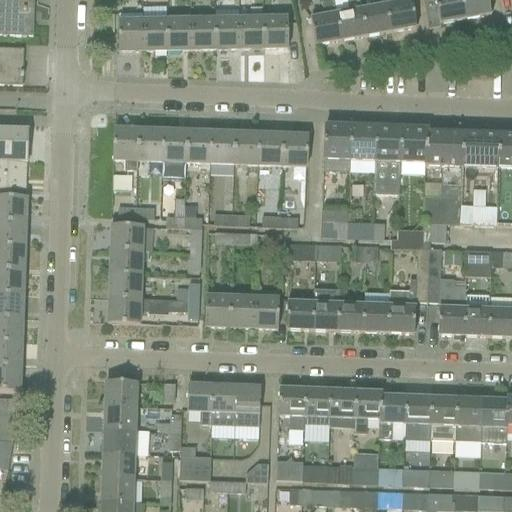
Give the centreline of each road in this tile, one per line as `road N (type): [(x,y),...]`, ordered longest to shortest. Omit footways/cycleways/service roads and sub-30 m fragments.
road 1 (residential): [(50,355),(511,374)]
road 2 (residential): [(511,112),(58,91)]
road 3 (residential): [(50,355),(58,91)]
road 4 (residential): [(47,511),(50,355)]
